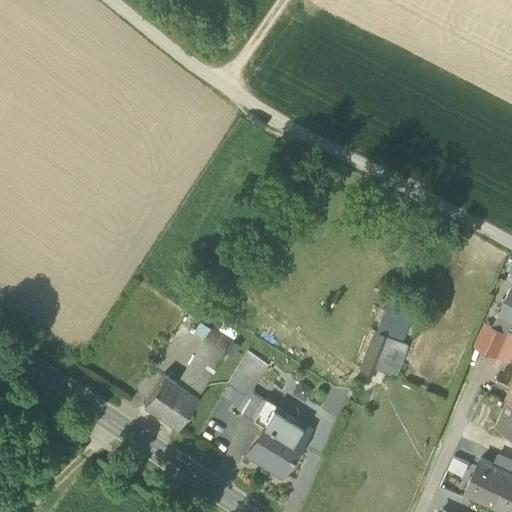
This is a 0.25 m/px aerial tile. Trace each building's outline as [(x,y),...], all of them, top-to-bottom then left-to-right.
[(511,284),(497,312),(499,313),(511,319),(511,284)] [(390,335),(402,340),(417,305),(390,293),(375,329),(390,335)] [(511,319),(499,313),(493,324),(508,331),(511,323),(511,319)] [(207,341),(215,329),(199,319),(192,331),(207,341)] [(217,328),(233,338),(238,330),(222,320),(217,328)] [(475,343),(499,354),(509,332),(508,331),(493,324),(486,321),(475,343)] [(215,329),(207,341),(204,346),(221,357),(233,338),(217,328),(216,327),(215,329)] [(355,359),(361,361),(375,329),(369,327),(355,359)] [(376,368),(390,335),(375,329),(361,361),(359,367),(374,373),(376,368)] [(511,356),(511,333),(509,332),(499,354),(511,359),(511,356)] [(390,335),(376,368),(394,376),(408,343),(402,340),(390,335)] [(204,346),(199,353),(216,364),(221,357),(204,346)] [(247,349),(226,381),(228,382),(245,393),(246,394),(267,362),(247,349)] [(197,394),(216,364),(199,353),(180,383),(197,394)] [(143,402),(177,424),(197,394),(180,383),(163,372),(143,402)] [(312,387),(300,379),(291,392),(304,400),(312,387)] [(238,405),(245,393),(228,382),(220,394),(238,405)] [(263,423),(269,427),(280,409),(253,392),(241,412),(262,425),(263,423)] [(511,401),(508,399),(495,426),(511,433),(511,401)] [(245,453),(281,475),(298,446),(298,445),(309,427),(280,409),(269,427),(263,423),(262,425),(245,453)] [(496,465),(509,471),(511,465),(511,461),(499,455),(496,465)] [(453,456),(448,468),(463,475),(469,463),(453,456)] [(466,491),(481,498),(487,485),(494,488),(498,482),(503,485),(509,471),(496,465),(481,457),(466,491)] [(511,472),(509,471),(503,485),(498,482),(494,488),(487,485),(481,498),(494,504),(509,511),(511,503),(511,472)]
